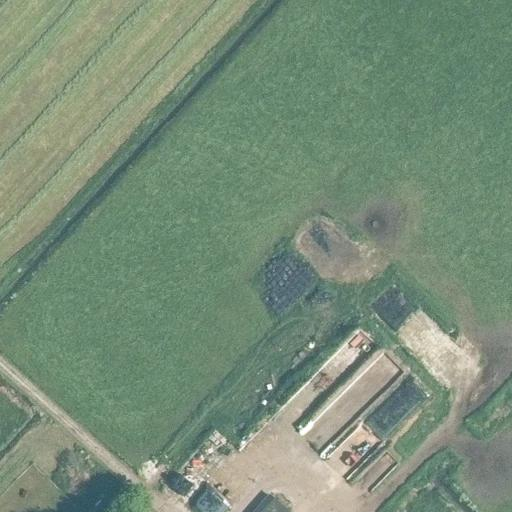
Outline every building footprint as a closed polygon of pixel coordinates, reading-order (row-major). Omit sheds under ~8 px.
[(425,324),(410,348),(429,360),(441,341),(433,336),(430,342),(424,338),(430,328),(425,324)] [(416,406),(428,399),(417,380),(405,387),(416,406)] [(294,430),(330,398),(314,381),(279,413),(294,430)] [(326,460),(346,478),(412,410),(404,401),(393,412),(387,418),(376,408),(326,460)] [(288,511),(272,498),(259,511),(288,511)]
